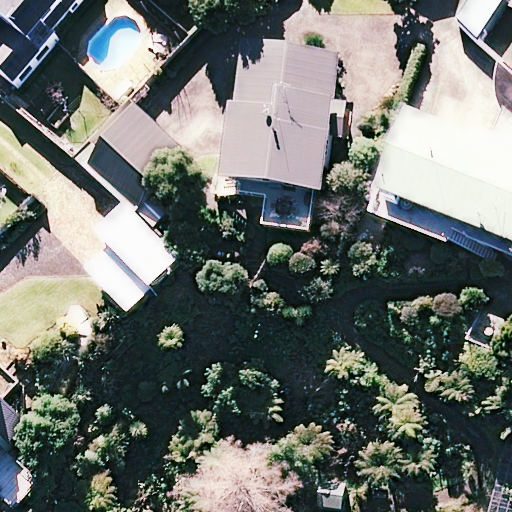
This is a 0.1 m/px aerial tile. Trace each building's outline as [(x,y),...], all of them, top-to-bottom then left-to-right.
[(50,54),(64,39),(57,32),(72,16),(87,0),(0,0),(0,31),(1,33),(0,34),(0,72),(17,89),(50,54)] [(507,0),(474,0),(458,25),(481,40),(507,0)] [(344,56),(247,45),(229,195),(271,200),(268,228),(323,235),(344,56)] [(191,153),(141,108),(88,167),(138,212),(191,153)] [(511,148),(413,111),(375,214),(472,251),(476,242),(511,255),(511,148)] [(156,288),(184,261),(131,207),(103,235),(116,247),(91,270),(130,311),(156,288)] [(0,499),(13,511),(46,476),(14,446),(39,418),(0,382),(0,499)] [(344,511),(346,479),(305,477),(303,511),(311,511),(344,511)]
